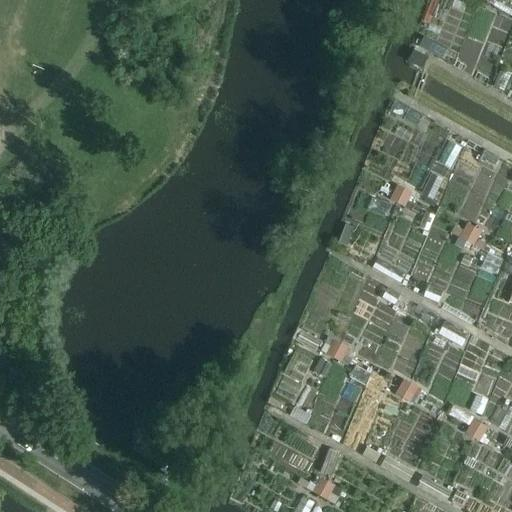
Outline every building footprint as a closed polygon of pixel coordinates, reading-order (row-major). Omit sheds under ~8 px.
[(424,37),(419,47),(442,59),(447,49),(424,37)] [(415,51),(409,62),(420,68),(426,57),(415,51)] [(398,186),(390,200),(405,208),(412,193),(398,186)] [(459,238),(459,239),(474,246),(478,240),(482,232),(467,224),(465,227),(463,231),(459,238)] [(455,227),(451,234),(459,238),(463,231),(455,227)] [(342,235),(339,243),(348,247),(351,239),(342,235)] [(478,240),(474,246),(482,251),(485,244),(478,240)] [(465,256),(461,264),(469,267),(472,259),(465,256)] [(329,338),(321,352),(327,355),(334,341),(329,338)] [(334,341),(327,355),(341,363),(349,349),(334,341)] [(349,349),(341,363),(348,366),(352,359),(350,358),(353,351),(349,349)] [(321,359),(314,372),(325,378),(332,365),(321,359)] [(356,367),(350,378),(365,385),(371,375),(356,367)] [(404,380),(396,395),(410,403),(418,388),(404,380)] [(474,420),(465,434),(480,442),(484,435),(488,428),(474,420)] [(300,479),(297,485),(306,489),(309,484),(300,479)] [(313,493),(328,501),(331,494),(335,487),(320,479),(317,486),(313,493)] [(309,484),(306,489),(313,493),(317,486),(310,482),(309,484)] [(331,494),(328,501),(335,505),(339,498),(331,494)]
